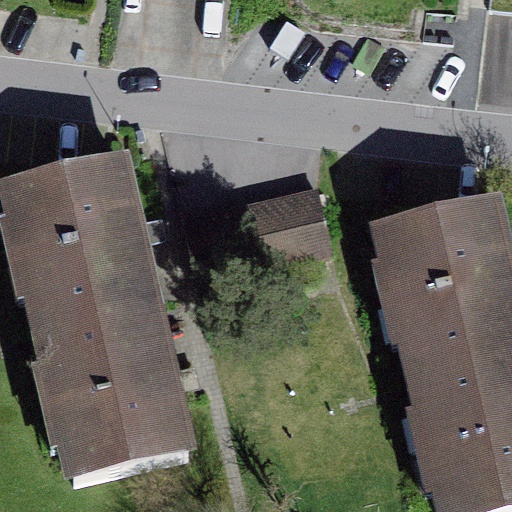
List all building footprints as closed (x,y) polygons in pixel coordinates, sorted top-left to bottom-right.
[(511,0),(488,0),(488,12),(511,14),(511,0)] [(5,194),(37,338),(162,310),(130,167),(5,194)] [(323,198),(188,230),(202,286),(336,254),(323,198)] [(511,221),(396,245),(425,385),(511,367),(511,221)] [(37,338),(69,481),(194,454),(162,310),(37,338)] [(511,511),(511,367),(425,385),(451,511),(511,511)]
